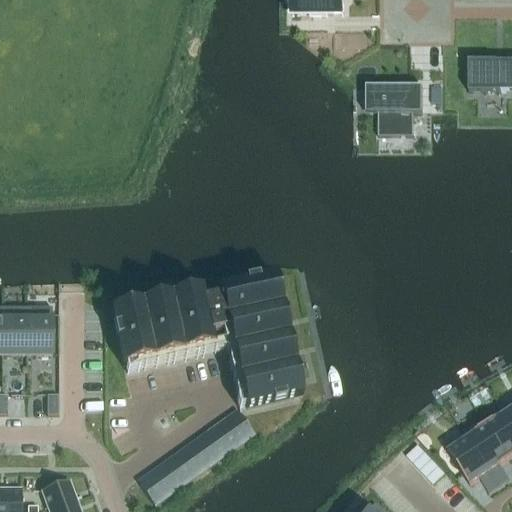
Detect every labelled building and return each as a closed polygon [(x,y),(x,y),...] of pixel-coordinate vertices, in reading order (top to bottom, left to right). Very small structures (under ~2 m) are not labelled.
[(297,0),(297,17),(327,17),(327,13),(341,13),(340,0),(297,0)] [(511,64),(497,65),(497,64),(469,64),(469,95),(501,95),(511,94),(511,64)] [(366,92),(366,119),(378,119),(378,142),(413,142),(413,119),(422,119),(422,92),(366,92)] [(293,401),(267,281),(220,292),(221,300),(203,304),(203,302),(113,322),(123,369),(231,345),(246,412),(293,401)] [(27,359),(27,323),(3,323),(3,359),(27,359)] [(27,323),(27,359),(51,359),(51,323),(27,323)] [(58,398),(47,398),(47,419),(58,418),(58,398)] [(511,426),(505,416),(486,429),(509,463),(511,460),(511,426)] [(139,488),(154,509),(254,438),(239,417),(139,488)] [(486,429),(467,442),(499,489),(509,483),(500,469),(509,463),(486,429)] [(467,442),(447,455),(470,489),(480,482),(489,496),(499,489),(467,442)] [(419,448),(407,459),(435,488),(446,477),(419,448)] [(47,511),(53,511),(76,504),(69,484),(40,494),(47,511)] [(0,492),(0,511),(20,511),(21,506),(21,492),(20,492),(0,492)]
